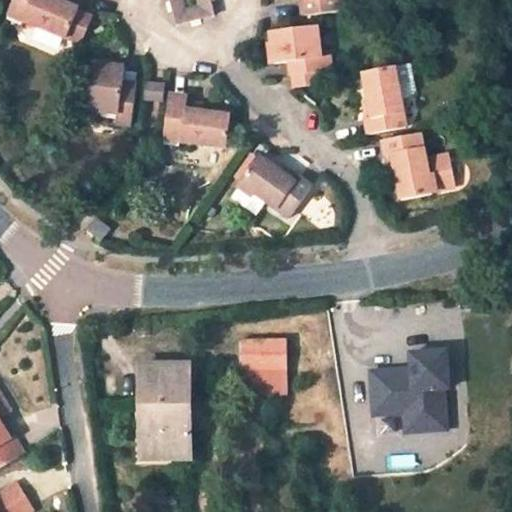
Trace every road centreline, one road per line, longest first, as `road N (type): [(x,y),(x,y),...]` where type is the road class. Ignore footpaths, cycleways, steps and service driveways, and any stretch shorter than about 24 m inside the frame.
road 1 (unclassified): [(382,268),(266,283),(74,287)]
road 2 (residential): [(382,268),(362,198),(343,169),(226,71),(213,49)]
road 3 (residential): [(74,287),(60,338),(88,511)]
road 4 (unclassified): [(511,228),(382,268)]
